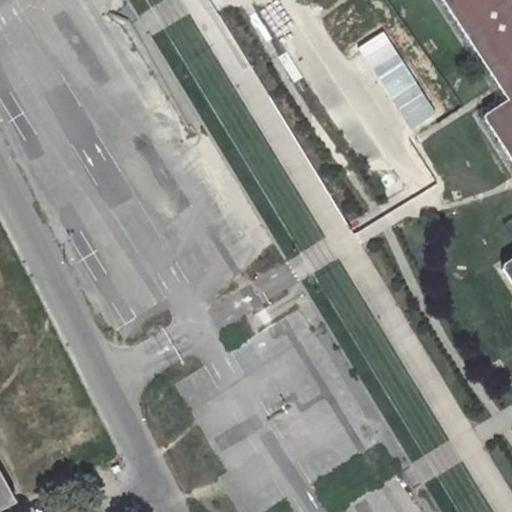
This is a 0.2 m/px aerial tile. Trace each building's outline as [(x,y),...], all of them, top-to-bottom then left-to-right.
[(511,0),(440,0),(506,99),(481,118),(511,165),(511,259),(504,264),(503,270),(511,282),(511,0)] [(0,130),(45,104),(10,45),(0,50),(0,130)] [(165,228),(118,152),(0,224),(0,286),(11,304),(112,242),(121,255),(165,228)] [(215,380),(177,317),(105,359),(98,347),(53,374),(61,387),(31,405),(68,467),(215,380)] [(281,511),(322,487),(287,430),(153,511),(281,511)] [(0,509),(14,502),(0,477),(0,509)]
